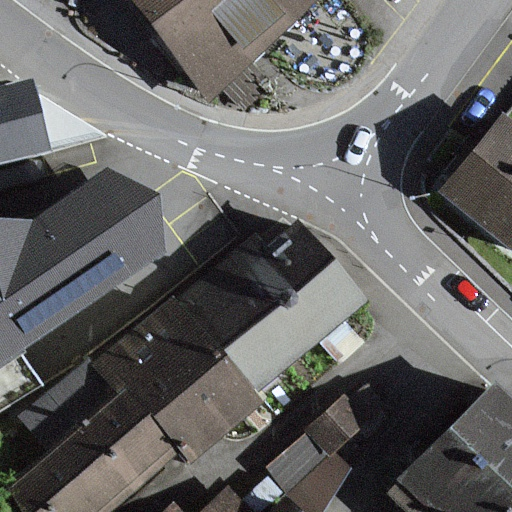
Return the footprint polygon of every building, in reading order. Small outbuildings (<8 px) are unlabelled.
[(131,0),(205,99),(307,0),(131,0)] [(0,160),(41,149),(24,88),(0,95),(0,160)] [(511,135),(497,124),(445,190),(511,243),(511,135)] [(145,201),(98,171),(15,227),(0,227),(0,358),(155,254),(145,201)] [(254,386),(355,304),(294,229),(263,255),(253,243),(184,300),(254,386)] [(167,305),(92,369),(113,394),(120,388),(173,450),(184,461),(252,403),(167,305)] [(86,363),(21,418),(48,449),(113,394),(92,369),(86,363)] [(120,388),(113,394),(48,449),(3,488),(18,511),(100,511),(173,450),(120,388)] [(399,483),(428,511),(498,511),(511,498),(511,410),(491,390),(399,483)] [(245,511),(226,492),(206,511),(245,511)] [(511,511),(511,498),(498,511),(511,511)] [(287,511),(279,503),(269,511),(287,511)]
